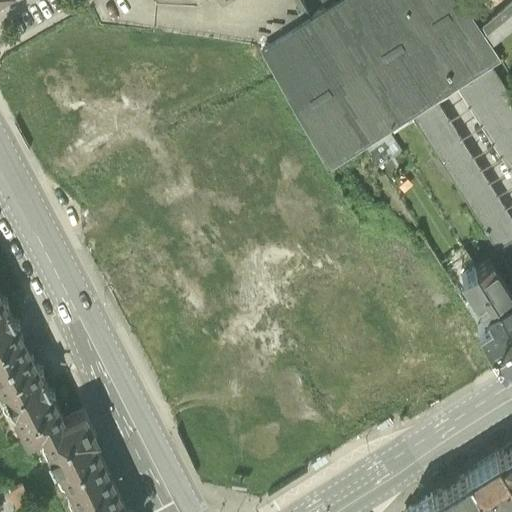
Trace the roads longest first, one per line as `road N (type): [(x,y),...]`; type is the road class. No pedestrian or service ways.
road 1 (secondary): [(178,511),(0,167)]
road 2 (secondary): [(324,511),(511,392)]
